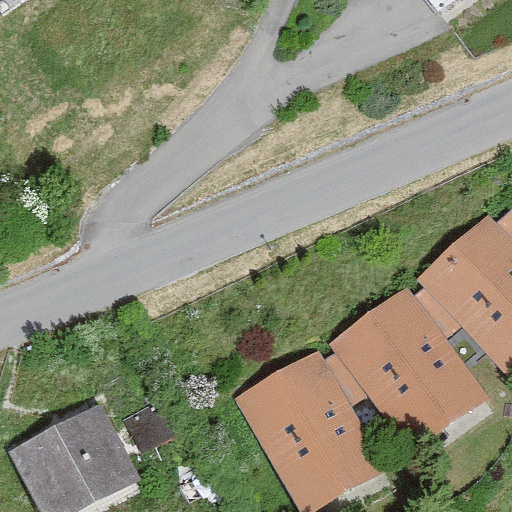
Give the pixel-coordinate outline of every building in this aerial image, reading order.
[(511,210),(501,221),(511,232),(511,210)] [(511,369),(511,240),(491,217),(420,280),(505,376),(511,369)] [(482,393),(405,289),(335,340),(413,445),(482,393)] [(309,511),(380,470),(312,356),(237,401),(303,511),(309,511)] [(108,411),(133,459),(154,448),(129,400),(108,411)] [(81,511),(136,487),(100,406),(12,445),(42,511),(81,511)]
